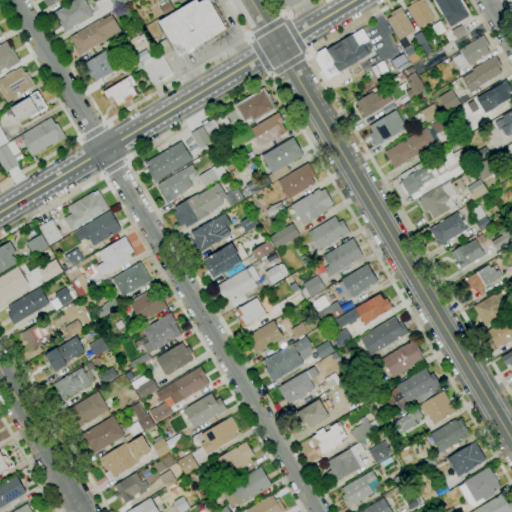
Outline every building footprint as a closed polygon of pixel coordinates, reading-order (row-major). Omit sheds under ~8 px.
[(65,33),(58,21),(59,20),(54,12),(74,0),(83,0),(93,14),(72,27),(72,28),(65,33)] [(115,9),(109,0),(126,0),(127,2),(115,9)] [(156,45),(168,38),(158,22),(194,0),(196,0),(198,3),(203,0),(208,0),(225,29),(179,56),(175,50),(163,57),(156,45)] [(284,6),(280,0),(304,0),(291,8),(284,6)] [(419,28),(406,7),(412,4),(410,2),(413,0),(415,0),(416,1),(418,0),(423,0),(434,19),(419,28)] [(450,27),(434,0),(458,0),(468,16),(450,27)] [(163,15),(158,7),(161,6),(159,4),(164,1),(165,3),(169,1),(173,8),(163,15)] [(399,40),(386,19),(391,16),(389,13),(400,7),(414,31),(399,40)] [(78,56),(74,49),(76,48),(69,37),(102,18),(103,20),(111,15),(120,31),(78,56)] [(437,36),(431,26),(439,21),(445,31),(437,36)] [(455,40),(450,31),(460,26),(464,35),(455,40)] [(108,45),(105,41),(124,30),(126,34),(108,45)] [(421,48),(421,47),(419,48),(413,37),(421,32),(427,43),(424,45),(425,46),(421,48)] [(317,53),(325,48),(326,50),(352,35),(358,46),(362,43),(363,44),(366,42),(372,52),(338,72),(339,73),(327,80),(315,59),(317,53)] [(458,70),(452,59),(461,53),(459,50),(483,36),(489,46),(487,48),(489,53),(468,65),(467,64),(458,70)] [(0,45),(6,41),(11,49),(19,62),(9,68),(9,69),(0,74),(0,45)] [(407,57),(403,50),(412,45),(416,52),(407,57)] [(135,56),(146,50),(150,57),(139,64),(135,56)] [(95,82),(91,76),(89,77),(85,71),(89,69),(85,63),(105,51),(109,56),(113,53),(117,60),(112,63),(116,69),(101,77),(102,78),(95,82)] [(172,73),(152,85),(144,72),(141,73),(136,66),(159,52),(172,73)] [(397,71),(391,61),(403,54),(409,64),(397,71)] [(469,92),(461,79),(472,72),(471,69),(495,55),(501,66),(498,68),(501,73),(469,92)] [(7,103),(0,91),(0,79),(5,76),(14,70),(14,71),(21,67),(25,73),(26,72),(34,86),(19,94),(18,92),(15,93),(17,97),(7,103)] [(409,99),(405,92),(410,88),(407,83),(410,81),(410,80),(406,82),(404,79),(408,77),(407,76),(414,72),(425,90),(409,99)] [(115,108),(112,102),(109,103),(103,92),(130,76),(135,84),(131,87),(136,95),(115,108)] [(485,114),(476,99),(506,81),(511,90),(508,93),(510,97),(497,105),(498,106),(485,114)] [(252,123),(250,119),(244,123),(233,106),(263,88),(267,94),(268,93),(273,102),(272,102),(276,109),(252,123)] [(446,111),(438,98),(451,89),(459,103),(446,111)] [(20,123),(17,119),(15,120),(9,109),(30,97),(29,96),(37,91),(47,108),(30,118),(30,117),(20,123)] [(364,118),(361,112),(359,114),(356,109),(358,107),(355,102),(372,92),(373,95),(380,91),(382,95),(387,92),(392,101),(364,118)] [(427,123),(420,111),(433,103),(440,115),(427,123)] [(511,133),(508,136),(504,136),(499,128),(498,129),(493,122),(498,119),(499,120),(502,118),(501,117),(502,116),(501,115),(511,109),(511,111),(511,133)] [(375,146),(368,134),(372,132),(369,126),(395,110),(406,128),(379,144),(378,144),(375,146)] [(260,146),(250,129),(277,113),(283,122),(281,124),(286,132),(277,138),(276,137),(260,146)] [(436,134),(430,124),(441,116),(448,127),(436,134)] [(31,156),(21,140),(24,138),(22,134),(51,117),(55,124),(57,123),(65,137),(56,143),(55,142),(31,156)] [(202,126),(213,119),(218,128),(207,135),(202,126)] [(207,135),(211,141),(199,149),(189,133),(202,126),(207,135)] [(394,169),(384,152),(426,127),(436,144),(394,169)] [(0,146),(0,128),(8,142),(0,146)] [(245,197),(241,191),(246,187),(245,185),(252,181),(254,183),(267,175),(267,176),(272,173),(261,156),(292,137),(303,155),(286,165),(289,172),(270,183),(271,183),(251,195),(250,194),(245,197)] [(6,173),(0,162),(0,148),(6,144),(13,141),(23,158),(17,161),(19,165),(6,173)] [(155,183),(146,169),(149,167),(146,162),(181,141),(192,160),(183,165),(184,166),(155,183)] [(473,164),(467,154),(475,149),(477,152),(485,147),(490,154),(473,164)] [(413,200),(410,195),(408,196),(407,193),(404,195),(398,185),(401,183),(400,181),(402,180),(399,175),(422,162),(429,160),(448,148),(452,154),(460,149),(471,165),(462,171),(462,172),(452,179),(451,177),(413,200)] [(483,180),(474,167),(486,160),(495,172),(483,180)] [(288,199),(277,181),(307,163),(315,175),(311,178),(314,183),(288,199)] [(168,203),(157,185),(191,165),(197,176),(198,177),(190,183),(192,186),(173,198),(174,199),(168,203)] [(204,188),(198,177),(197,176),(213,167),(215,169),(221,166),(222,168),(224,167),(227,172),(226,173),(226,174),(204,188)] [(473,200),(465,188),(479,179),(487,192),(473,200)] [(433,219),(428,211),(424,213),(418,202),(421,197),(440,186),(441,187),(449,182),(456,195),(450,198),(455,206),(433,219)] [(186,228),(184,224),(180,227),(172,213),(176,211),(174,208),(197,194),(198,195),(218,183),(225,195),(227,194),(225,191),(235,185),(243,199),(230,207),(225,198),(221,200),(223,204),(208,213),(209,214),(186,228)] [(303,225),(291,205),(318,189),(320,191),(324,189),(333,204),(329,206),(330,209),(303,225)] [(63,218),(71,214),(67,207),(92,192),(94,196),(99,193),(109,210),(71,231),(63,218)] [(265,211),(279,202),(284,209),(270,218),(265,211)] [(480,232),(474,223),(476,222),(469,211),(479,205),(491,225),(480,232)] [(93,246),(87,237),(79,242),(73,232),(109,211),(121,230),(93,246)] [(438,247),(435,242),(436,242),(429,229),(457,212),(458,214),(459,213),(461,217),(460,218),(462,221),(464,220),(466,224),(464,225),(467,229),(438,247)] [(197,254),(190,242),(194,240),(190,233),(213,219),(213,220),(224,213),(230,224),(226,226),(230,234),(197,254)] [(245,233),(239,223),(252,214),(258,224),(245,233)] [(319,251),(308,233),(334,217),(338,223),(342,220),(349,233),(319,251)] [(49,245),(38,227),(51,219),(62,238),(49,245)] [(276,250),(269,237),(291,224),(299,236),(276,250)] [(511,240),(496,250),(491,242),(502,235),(499,232),(506,227),(511,236),(511,240)] [(33,255),(26,243),(40,234),(47,246),(33,255)] [(480,245),(476,238),(482,234),(486,242),(480,245)] [(100,276),(95,268),(96,267),(96,266),(103,262),(97,253),(125,237),(133,252),(129,254),(131,259),(110,271),(109,271),(101,275),(100,276)] [(328,277),(323,269),(328,265),(323,256),(352,239),(362,257),(328,277)] [(460,269),(450,253),(454,250),(461,245),(462,247),(475,239),(484,255),(477,259),(478,261),(474,263),(473,261),(460,269)] [(256,260),(250,251),(268,241),(273,250),(256,260)] [(0,246),(9,242),(15,252),(11,255),(16,263),(0,272),(0,246)] [(212,280),(206,270),(210,268),(204,259),(232,242),(243,261),(212,280)] [(71,266),(69,262),(68,262),(67,260),(66,258),(65,259),(63,256),(77,248),(83,259),(71,266)] [(303,267),(298,259),(309,253),(314,261),(303,267)] [(44,281),(38,270),(55,259),(62,271),(44,281)] [(123,297),(112,279),(139,262),(150,280),(123,297)] [(271,285),(264,272),(276,265),(276,266),(281,263),(288,273),(283,277),(271,285)] [(353,298),(352,297),(351,298),(341,280),(366,264),(377,282),(360,293),(360,294),(353,298)] [(80,297),(70,282),(64,272),(75,265),(81,275),(82,274),(92,290),(80,297)] [(230,302),(226,297),(223,299),(216,287),(246,269),(253,265),(260,278),(254,282),(256,286),(230,302)] [(480,296),(477,291),(471,295),(468,289),(465,291),(460,283),(488,265),(490,268),(492,267),(495,272),(498,270),(501,276),(481,289),(484,293),(480,296)] [(0,301),(0,276),(18,266),(29,284),(0,301)] [(305,299),(300,290),(304,288),(302,285),(317,276),(324,288),(310,297),(309,296),(305,299)] [(55,310),(50,302),(56,298),(54,294),(65,287),(69,292),(71,291),(75,298),(73,299),(73,300),(62,307),(61,306),(55,310)] [(13,325),(6,314),(10,312),(7,307),(39,288),(49,304),(13,325)] [(141,323),(129,303),(153,288),(159,298),(161,297),(167,307),(141,323)] [(484,326),(473,307),(493,294),(494,296),(499,293),(510,310),(484,326)] [(348,326),(347,324),(339,329),(334,320),(379,294),(382,301),(386,298),(392,308),(363,325),(359,317),(356,319),(357,321),(348,326)] [(317,312),(311,303),(324,295),(329,304),(317,312)] [(101,317),(97,309),(103,306),(102,304),(113,298),(114,300),(115,299),(120,307),(107,315),(107,314),(101,317)] [(242,328),(236,318),(239,317),(235,310),(256,298),(265,314),(242,328)] [(323,324),(317,313),(335,302),(342,313),(323,324)] [(147,353),(143,346),(149,342),(142,329),(148,325),(149,326),(170,312),(176,322),(174,323),(181,335),(154,351),(154,350),(147,354),(147,353)] [(511,338),(496,348),(493,343),(494,342),(487,331),(511,316),(511,317),(511,338)] [(370,356),(359,338),(370,332),(370,331),(393,317),(398,324),(401,322),(408,333),(370,356)] [(67,333),(63,328),(77,319),(80,325),(67,333)] [(255,354),(245,337),(272,322),(283,340),(277,343),(276,341),(255,354)] [(31,350),(21,333),(38,323),(42,329),(46,326),(50,331),(45,334),(48,340),(31,350)] [(295,339),(290,330),(301,323),(306,332),(295,339)] [(130,336),(126,329),(132,325),(136,331),(130,336)] [(337,347),(350,340),(344,328),(331,336),(337,347)] [(94,356),(86,343),(99,335),(101,337),(108,348),(94,356)] [(272,382),(264,368),(266,367),(262,361),(290,344),(291,345),(305,336),(310,345),(309,346),(312,351),(310,353),(311,355),(303,360),(302,359),(301,359),(303,363),(272,382)] [(53,371),(44,356),(47,355),(46,353),(56,347),(58,349),(75,339),(82,352),(66,362),(67,364),(56,371),(56,370),(53,371)] [(320,359),(314,349),(327,341),(333,351),(320,359)] [(167,376),(166,375),(165,376),(155,359),(157,358),(156,357),(182,342),(185,348),(189,346),(192,353),(189,355),(192,360),(167,376)] [(393,378),(381,359),(409,342),(412,346),(416,344),(422,355),(420,356),(422,360),(393,378)] [(511,368),(509,364),(505,366),(500,357),(511,349),(511,368)] [(147,354),(150,358),(132,368),(129,362),(147,353),(147,354)] [(63,400),(59,393),(56,395),(53,390),(56,389),(53,384),(81,367),(90,384),(63,400)] [(102,385),(97,376),(112,367),(117,376),(102,385)] [(155,423),(148,411),(154,408),(164,402),(164,400),(161,402),(155,393),(200,367),(205,375),(204,375),(209,384),(181,400),(180,400),(179,401),(168,407),(172,413),(155,423)] [(288,404),(286,400),(284,401),(277,388),(313,367),(318,375),(309,380),(314,389),(288,404)] [(396,418),(391,409),(380,415),(372,401),(396,387),(395,385),(428,367),(441,390),(436,392),(434,388),(403,405),(407,412),(396,418)] [(129,381),(125,375),(130,371),(134,378),(129,381)] [(140,399),(130,383),(148,372),(158,389),(140,399)] [(330,390),(323,380),(334,373),(340,383),(330,390)] [(125,408),(117,396),(131,387),(138,400),(125,408)] [(433,425),(427,415),(425,417),(419,406),(421,405),(420,404),(443,391),(455,412),(433,425)] [(79,427),(68,410),(97,392),(108,409),(79,427)] [(193,429),(183,410),(212,393),(216,399),(219,397),(226,410),(193,429)] [(326,410),(321,403),(327,399),(332,407),(326,410)] [(309,429),(306,422),(302,424),(296,413),(318,400),(328,417),(309,429)] [(126,442),(123,438),(130,434),(126,428),(137,421),(136,421),(137,420),(130,407),(137,403),(144,414),(145,414),(146,415),(148,414),(154,425),(142,431),(134,436),(136,439),(127,444),(126,442)] [(402,432),(401,429),(396,432),(391,424),(417,409),(421,417),(420,418),(421,420),(416,422),(415,420),(414,421),(416,424),(402,432)] [(93,454),(88,447),(87,448),(84,442),(87,440),(83,433),(113,416),(118,425),(120,423),(122,427),(120,428),(124,436),(93,454)] [(206,454),(200,444),(204,441),(200,435),(230,417),(238,430),(234,432),(236,437),(206,454)] [(355,443),(349,432),(361,425),(358,420),(363,417),(366,421),(373,432),(355,443)] [(440,453),(429,435),(454,419),(456,421),(460,419),(468,433),(464,435),(465,437),(440,453)] [(324,454),(322,454),(320,450),(315,453),(313,449),(314,449),(313,447),(312,447),(308,441),(309,440),(308,439),(311,438),(310,436),(312,435),(313,436),(316,435),(315,432),(322,428),(325,433),(330,430),(328,427),(339,421),(342,425),(340,426),(346,436),(340,440),(341,442),(326,451),(325,453),(324,454)] [(184,442),(169,451),(164,442),(179,433),(184,442)] [(136,439),(142,435),(151,451),(138,459),(139,462),(113,477),(113,478),(109,480),(105,474),(108,472),(99,458),(126,442),(127,444),(136,439)] [(169,451),(158,457),(151,446),(153,444),(154,443),(152,439),(160,435),(164,442),(169,451)] [(225,478),(215,460),(245,442),(253,455),(250,458),(252,462),(225,478)] [(332,484),(326,473),(331,470),(326,462),(359,442),(364,451),(357,455),(363,465),(332,484)] [(457,477),(446,459),(474,442),(485,460),(457,477)] [(376,464),(368,451),(380,444),(384,451),(385,450),(388,455),(387,455),(388,457),(376,464)] [(0,453),(2,456),(4,456),(5,456),(7,457),(8,458),(8,460),(8,462),(7,463),(6,464),(9,469),(0,475),(0,453)] [(185,475),(177,461),(190,454),(198,467),(185,475)] [(425,471),(420,462),(430,456),(435,464),(425,471)] [(231,507),(221,490),(260,467),(271,486),(238,506),(237,504),(231,507)] [(469,505),(459,488),(464,484),(463,482),(488,467),(491,472),(492,472),(498,482),(497,483),(500,488),(492,492),(494,495),(484,501),(482,498),(475,503),(474,501),(469,505)] [(165,488),(158,477),(169,470),(176,481),(165,488)] [(348,508),(341,496),(344,494),(341,488),(371,471),(381,487),(372,492),(373,493),(348,508)] [(425,503),(420,495),(421,494),(413,479),(424,472),(431,483),(430,484),(437,496),(425,503)] [(126,504),(123,498),(118,501),(114,493),(117,491),(114,486),(136,473),(142,483),(145,481),(149,488),(145,489),(146,491),(139,495),(138,493),(132,496),(134,499),(126,504)] [(0,507),(0,484),(16,475),(26,493),(0,507)] [(202,499),(198,493),(206,489),(209,494),(202,499)] [(511,511),(471,511),(501,494),(507,504),(510,503),(511,506),(511,511)] [(283,511),(245,511),(272,495),(275,500),(278,499),(285,511),(283,511)] [(180,511),(178,511),(173,502),(182,496),(189,507),(180,511)] [(125,511),(150,498),(158,511),(125,511)] [(359,511),(383,498),(391,511),(359,511)] [(10,511),(27,503),(32,511),(10,511)]
